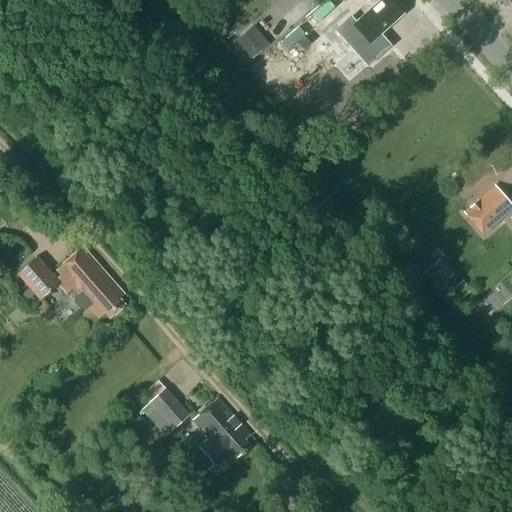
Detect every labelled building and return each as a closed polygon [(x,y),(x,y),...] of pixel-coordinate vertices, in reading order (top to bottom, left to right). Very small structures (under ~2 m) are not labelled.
[(351,16),(335,30),(368,67),(392,46),(381,33),(403,14),(390,0),(382,0),(357,23),(351,16)] [(246,68),(282,37),(275,28),(252,48),(242,37),(229,49),(246,68)] [(511,200),(509,203),(502,194),(495,186),(478,200),(479,201),(471,208),(470,207),(464,212),(483,234),(511,209),(511,200)] [(73,288),(79,295),(75,298),(75,302),(81,310),(85,309),(89,306),(99,317),(105,312),(110,318),(124,306),(119,300),(124,296),(81,248),(56,270),(60,275),(55,280),(35,259),(17,275),(40,301),(58,285),(66,294),(73,288)] [(456,273),(443,260),(447,257),(438,248),(421,265),(418,268),(439,290),(442,287),(458,304),(474,288),(466,279),(460,285),(453,277),(456,273)] [(164,438),(191,415),(160,380),(145,394),(152,403),(141,413),(164,438)] [(217,463),(226,455),(230,451),(236,457),(249,445),(245,440),(249,436),(217,401),(195,421),(210,437),(201,445),(217,463)]
